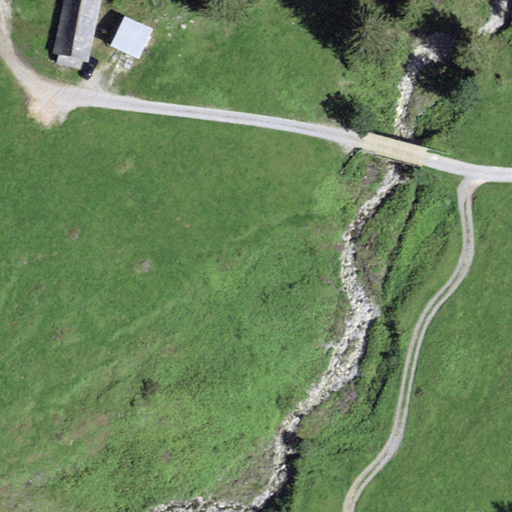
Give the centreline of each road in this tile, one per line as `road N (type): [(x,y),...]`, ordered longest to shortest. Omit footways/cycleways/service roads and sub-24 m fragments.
road 1 (track): [(0,61),(29,83),(89,100),(511,176)]
road 2 (track): [(482,172),(466,190),(469,250),(460,279),(427,319),(393,449),(359,488)]
road 3 (track): [(511,361),(447,454),(408,481),(359,488)]
